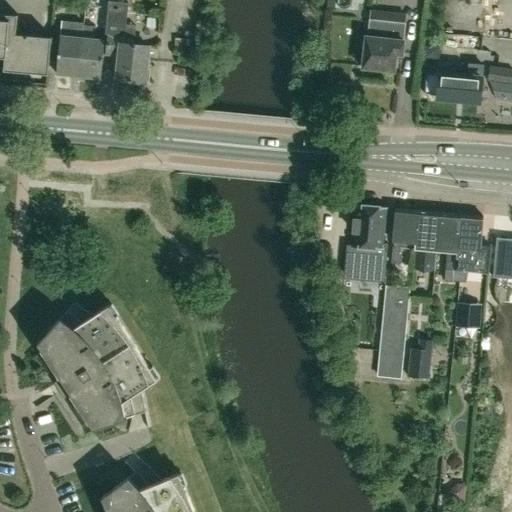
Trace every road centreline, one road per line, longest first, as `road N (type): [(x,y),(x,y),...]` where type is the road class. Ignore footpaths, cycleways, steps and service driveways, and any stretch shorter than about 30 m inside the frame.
road 1 (tertiary): [(340,154),(0,126)]
road 2 (tertiary): [(340,154),(383,167),(511,178)]
road 3 (tertiary): [(511,153),(340,154)]
